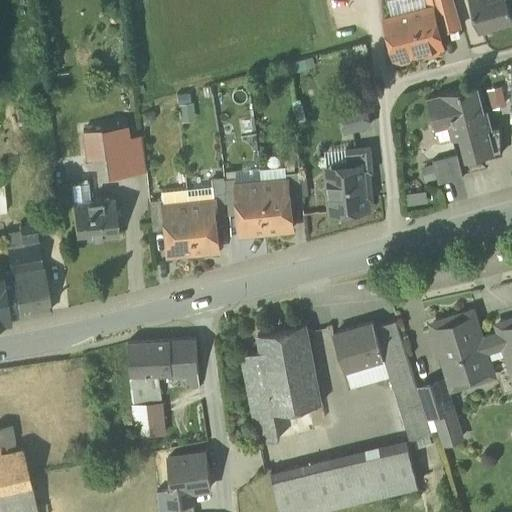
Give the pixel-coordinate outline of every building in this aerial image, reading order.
[(387,0),(392,15),(428,6),(426,0),(387,0)] [(432,5),(439,31),(461,25),(454,0),(426,0),(428,6),(432,5)] [(511,18),(511,12),(508,0),(470,0),(479,29),(511,18)] [(395,57),(401,61),(408,59),(411,53),(442,45),(439,31),(432,5),(428,6),(392,15),(389,16),(397,44),(393,50),(395,57)] [(351,45),(343,58),(355,66),(364,53),(351,45)] [(316,54),(288,62),(291,72),(319,64),(316,54)] [(487,89),(492,108),(506,104),(501,85),(487,89)] [(465,158),(470,161),(501,154),(500,125),(490,126),(486,111),(483,112),(476,86),(462,90),(461,88),(427,97),(432,118),(450,114),(452,123),(456,136),(456,137),(460,137),(465,158)] [(192,101),(178,103),(179,121),(194,120),(192,101)] [(292,104),(296,121),(307,118),(302,101),(292,104)] [(338,109),(344,131),(370,124),(363,102),(338,109)] [(435,128),(452,123),(450,114),(432,118),(435,128)] [(106,170),(112,174),(145,169),(141,133),(128,135),(126,123),(83,130),(86,157),(104,155),(106,170)] [(438,140),(456,136),(452,123),(435,128),(438,140)] [(346,148),(347,165),(363,163),(366,199),(372,198),(369,171),(372,171),(370,145),(346,148)] [(324,150),(326,167),(336,166),(347,165),(346,148),(324,150)] [(436,179),(437,184),(462,178),(456,154),(431,161),(432,163),(436,179)] [(329,192),(330,210),(367,207),(366,199),(363,163),(347,165),(336,166),(337,178),(327,179),(328,184),(325,187),(325,190),(329,192)] [(424,181),(436,179),(432,163),(421,166),(424,181)] [(285,165),(260,168),(261,180),(286,178),(286,172),(285,165)] [(235,168),(236,177),(237,183),(261,180),(260,168),(260,166),(235,168)] [(326,167),(327,179),(337,178),(336,166),(326,167)] [(287,178),(290,201),(302,200),(299,171),(286,172),(286,178),(287,178)] [(224,186),(224,192),(212,193),(211,193),(211,199),(212,199),(213,199),(215,223),(228,222),(226,208),(238,206),(236,183),(237,183),(236,177),(223,178),(224,186)] [(286,178),(261,180),(267,230),(292,228),(290,201),(287,178),(286,178)] [(241,233),(267,230),(261,180),(237,183),(236,183),(238,206),(241,233)] [(87,181),(70,182),(72,203),(89,201),(87,181)] [(58,205),(72,203),(70,182),(56,183),(58,205)] [(186,188),(187,202),(211,199),(211,193),(212,193),(212,187),(211,185),(186,188)] [(162,198),(163,204),(187,202),(186,188),(161,190),(161,194),(160,194),(161,198),(162,198)] [(405,191),(406,204),(427,202),(426,190),(405,191)] [(72,203),(76,238),(118,233),(114,198),(89,201),(72,203)] [(149,200),(152,230),(164,228),(161,204),(163,204),(162,198),(161,198),(149,200)] [(212,199),(211,199),(187,202),(192,251),(218,249),(215,223),(213,199),(212,199)] [(192,251),(187,202),(163,204),(161,204),(164,228),(166,254),(192,251)] [(12,272),(12,273),(43,268),(36,222),(11,226),(12,235),(4,237),(7,249),(12,272)] [(0,250),(0,273),(0,274),(12,272),(7,249),(0,250)] [(43,268),(12,273),(18,317),(49,312),(43,268)] [(8,319),(18,317),(12,273),(12,272),(0,274),(0,273),(0,321),(8,320),(8,319)] [(376,359),(382,379),(409,371),(394,320),(374,326),(384,357),(376,359)] [(488,366),(483,352),(479,338),(473,321),(437,332),(451,378),(488,366)] [(334,334),(344,369),(376,359),(384,357),(374,326),(373,322),(334,334)] [(258,334),(261,352),(273,412),(321,404),(306,323),(258,334)] [(511,324),(501,328),(502,331),(506,344),(511,363),(511,324)] [(483,352),(506,344),(502,331),(479,338),(483,352)] [(172,372),(185,371),(197,370),(196,337),(169,338),(172,372)] [(128,341),(130,374),(158,372),(172,372),(169,338),(135,340),(128,341)] [(278,438),(273,412),(261,352),(242,355),(258,442),(278,438)] [(376,359),(344,369),(350,387),(382,379),(376,359)] [(198,386),(197,370),(185,371),(186,382),(189,382),(189,387),(198,386)] [(416,393),(409,371),(382,379),(389,401),(402,397),(416,393)] [(132,403),(133,403),(160,401),(158,372),(130,374),(132,403)] [(418,388),(427,415),(453,407),(444,380),(418,388)] [(402,397),(406,412),(421,408),(416,393),(402,397)] [(133,403),(136,435),(148,434),(163,433),(160,401),(133,403)] [(406,412),(412,434),(428,430),(422,408),(421,408),(406,412)] [(456,408),(433,415),(442,445),(465,438),(456,408)] [(0,426),(0,452),(14,450),(10,425),(0,426)] [(270,471),(279,511),(298,511),(416,483),(407,446),(405,438),(270,471)] [(0,452),(0,497),(32,490),(23,448),(14,450),(0,452)] [(171,481),(172,492),(191,489),(210,486),(205,453),(168,459),(171,481)] [(157,494),(172,492),(171,481),(156,483),(157,494)] [(192,499),(191,489),(172,492),(174,501),(192,499)] [(0,511),(36,511),(32,490),(0,497),(0,511)] [(158,509),(158,511),(174,511),(174,501),(172,492),(157,494),(158,509)]
